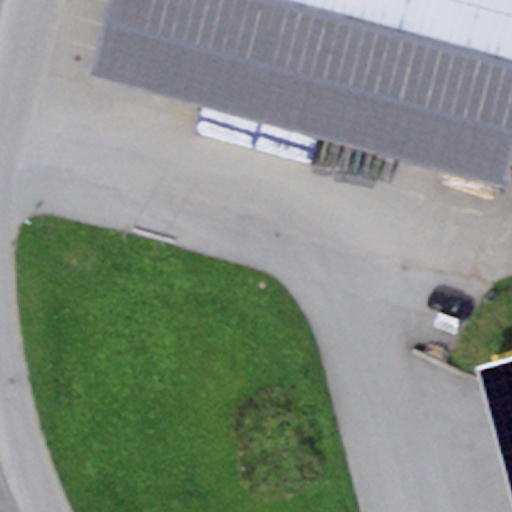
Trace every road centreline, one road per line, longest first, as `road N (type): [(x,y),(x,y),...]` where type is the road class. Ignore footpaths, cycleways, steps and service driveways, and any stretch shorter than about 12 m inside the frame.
road 1 (residential): [(47,511),(14,421),(0,345)]
road 2 (residential): [(0,125),(34,0)]
